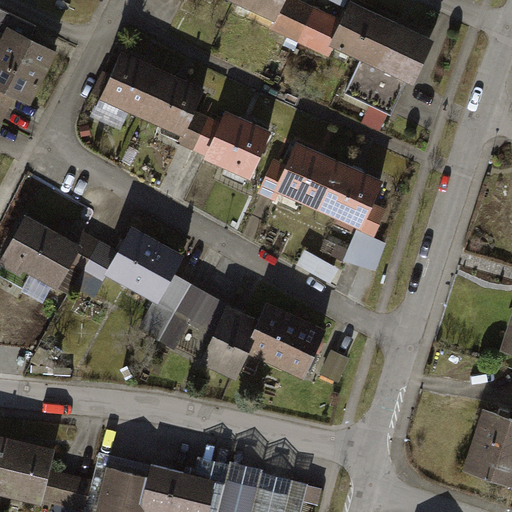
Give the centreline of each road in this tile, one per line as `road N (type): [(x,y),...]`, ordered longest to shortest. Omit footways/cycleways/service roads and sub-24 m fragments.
road 1 (residential): [(126,0),(56,129),(60,155),(404,343)]
road 2 (residential): [(369,455),(213,418),(0,399)]
road 3 (residential): [(404,343),(482,106)]
